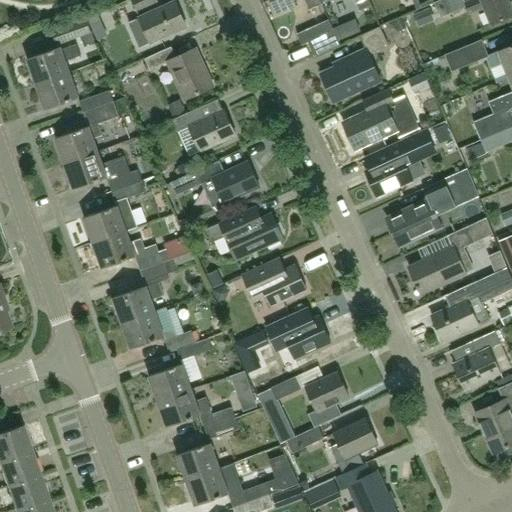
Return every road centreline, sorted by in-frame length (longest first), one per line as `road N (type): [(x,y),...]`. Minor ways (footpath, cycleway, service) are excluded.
road 1 (residential): [(474,511),(240,0)]
road 2 (residential): [(71,354),(0,152)]
road 3 (residential): [(128,511),(71,354)]
